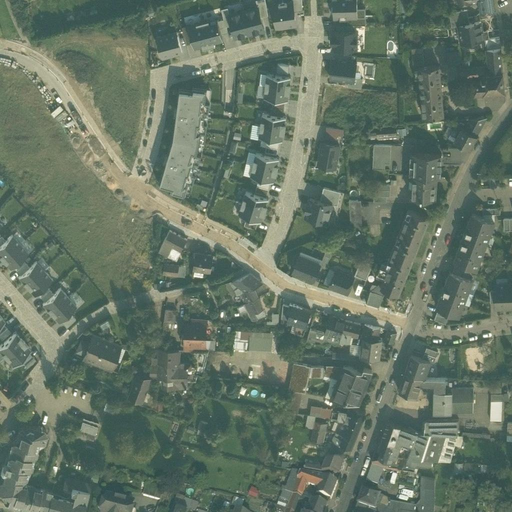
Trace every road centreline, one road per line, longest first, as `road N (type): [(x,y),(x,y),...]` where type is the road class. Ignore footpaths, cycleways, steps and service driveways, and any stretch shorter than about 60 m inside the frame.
road 1 (residential): [(313,42),(165,75),(135,194)]
road 2 (residential): [(257,261),(272,248),(296,177),(313,42)]
road 3 (residential): [(58,354),(108,308),(222,280),(257,261)]
road 4 (residential): [(135,194),(54,80),(35,62),(0,50)]
road 5 (residential): [(411,325),(340,511)]
road 6 (residential): [(411,325),(303,293),(257,261)]
road 7 (unknown): [(393,373),(328,356),(245,360)]
road 8 (residential): [(257,261),(135,194)]
road 9 (residential): [(460,197),(411,325)]
